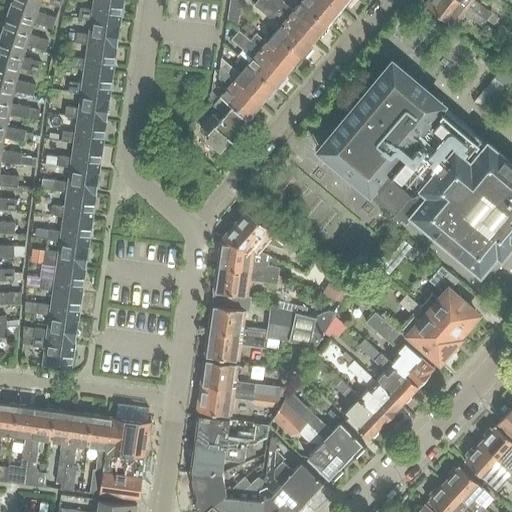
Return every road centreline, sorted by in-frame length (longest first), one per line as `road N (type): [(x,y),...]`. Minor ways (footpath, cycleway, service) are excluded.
road 1 (residential): [(195,231),(345,44),(396,0)]
road 2 (residential): [(195,231),(131,169),(154,0)]
road 3 (residential): [(353,511),(511,346)]
road 4 (residential): [(176,403),(0,379)]
road 5 (residential): [(176,403),(195,231)]
